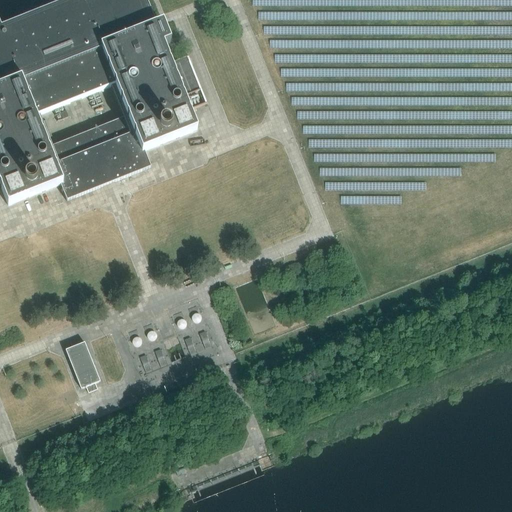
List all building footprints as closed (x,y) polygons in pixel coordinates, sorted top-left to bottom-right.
[(0,0),(0,186),(8,206),(60,185),(66,201),(149,169),(143,152),(196,131),(188,111),(207,103),(188,56),(174,62),(175,67),(171,69),(163,47),(170,44),(162,25),(155,28),(144,0),(0,0)] [(187,329),(189,322),(182,320),(180,327),(187,329)] [(210,346),(204,332),(199,334),(205,349),(210,346)] [(196,352),(190,338),(185,340),(191,354),(196,352)] [(100,381),(85,343),(66,350),(81,389),(86,387),(89,393),(98,389),(96,383),(100,381)] [(166,364),(160,349),(155,351),(161,366),(166,364)] [(152,370),(146,355),(139,357),(146,372),(152,370)]
